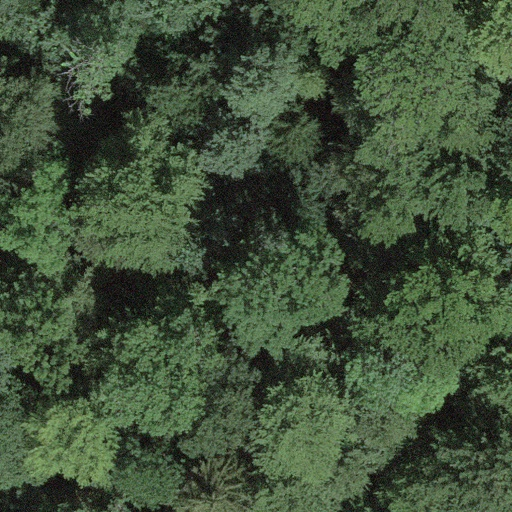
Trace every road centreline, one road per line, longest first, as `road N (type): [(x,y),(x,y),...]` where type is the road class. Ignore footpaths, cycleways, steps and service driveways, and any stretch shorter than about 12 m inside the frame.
road 1 (track): [(0,160),(309,315),(511,403)]
road 2 (track): [(309,315),(384,257),(511,303)]
